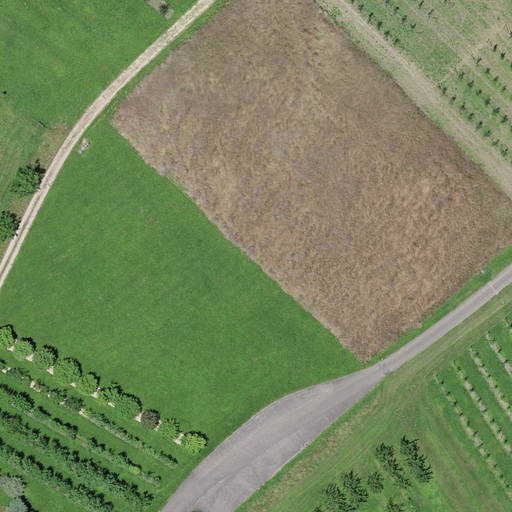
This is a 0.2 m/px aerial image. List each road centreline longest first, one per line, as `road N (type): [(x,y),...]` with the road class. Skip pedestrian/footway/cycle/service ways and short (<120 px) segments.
road 1 (unclassified): [(511,270),(383,368),(215,470),(172,511)]
road 2 (track): [(201,0),(82,121),(0,275)]
